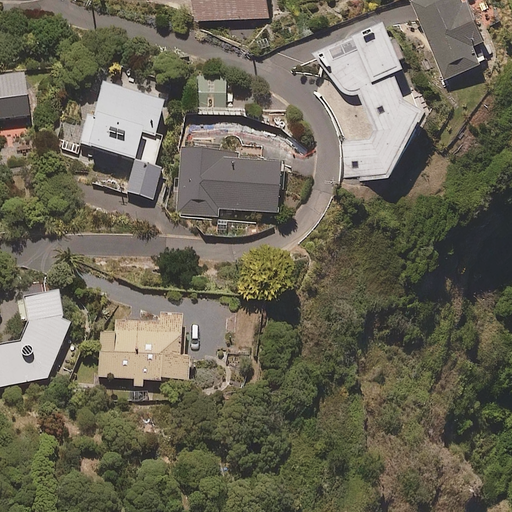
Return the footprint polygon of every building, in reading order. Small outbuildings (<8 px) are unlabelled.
[(269,18),(267,0),(195,0),(196,23),(269,18)] [(466,7),(462,0),(423,0),(415,3),(446,81),(482,67),(475,49),(487,44),(471,5),(466,7)] [(407,73),(389,29),(328,53),(346,98),(363,91),(371,111),(371,143),(343,142),(342,176),(391,179),(427,116),(408,105),(397,77),(407,73)] [(0,121),(28,118),(23,80),(0,82),(0,121)] [(226,80),(197,80),(197,112),(225,112),(226,80)] [(163,109),(102,92),(93,122),(88,120),(79,150),(135,166),(127,195),(152,202),(160,173),(153,171),(162,141),(154,139),(163,109)] [(236,158),(181,154),(177,215),(217,218),(218,211),(277,216),(280,168),(236,164),(236,158)] [(0,388),(48,381),(70,329),(60,325),(57,301),(23,305),(27,332),(21,346),(0,349),(0,388)] [(99,382),(133,383),(133,390),(142,390),(143,383),(188,385),(189,361),(180,361),(181,321),(159,321),(159,328),(114,327),(114,337),(100,336),(99,382)]
